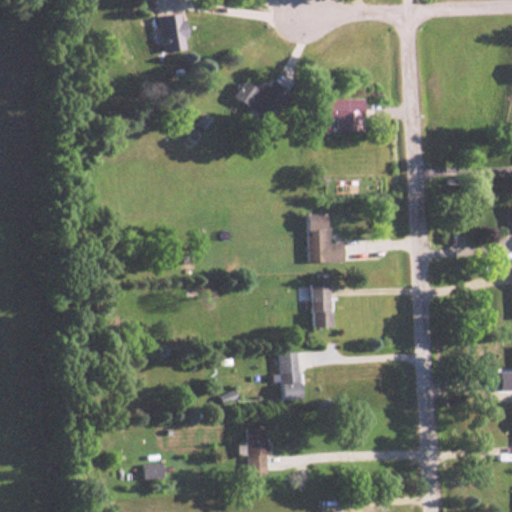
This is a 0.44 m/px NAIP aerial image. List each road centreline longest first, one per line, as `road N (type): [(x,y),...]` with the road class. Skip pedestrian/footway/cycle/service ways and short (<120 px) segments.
road 1 (residential): [(433,511),(409,4)]
road 2 (residential): [(510,0),(286,6)]
